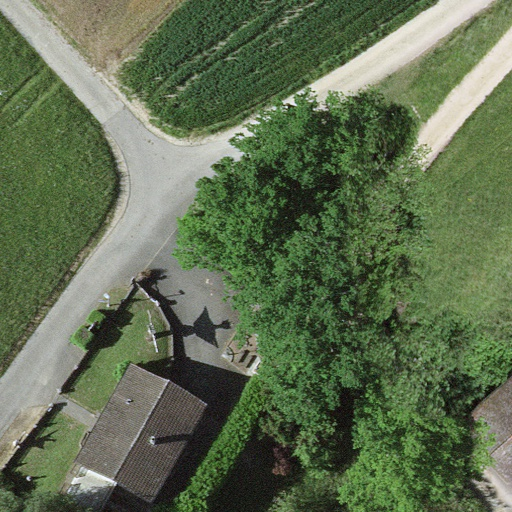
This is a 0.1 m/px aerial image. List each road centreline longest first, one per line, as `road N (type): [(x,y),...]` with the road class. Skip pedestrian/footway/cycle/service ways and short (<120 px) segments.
road 1 (track): [(492,0),(170,182),(4,0)]
road 2 (track): [(511,511),(343,339),(345,262),(403,154),(511,30)]
road 3 (residential): [(170,182),(0,405)]
